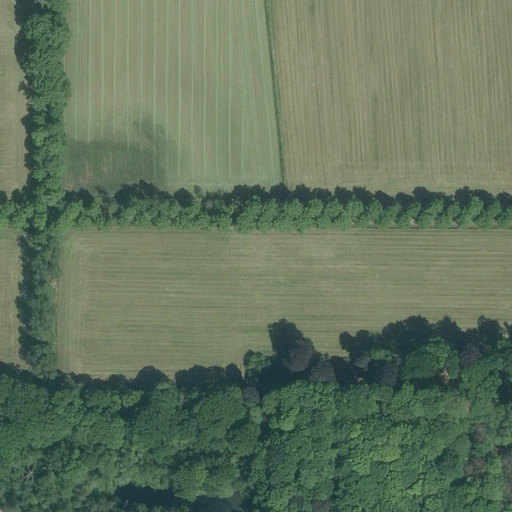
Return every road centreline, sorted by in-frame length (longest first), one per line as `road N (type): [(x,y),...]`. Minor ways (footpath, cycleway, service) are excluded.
road 1 (track): [(51,0),(46,378)]
road 2 (track): [(0,216),(288,218)]
